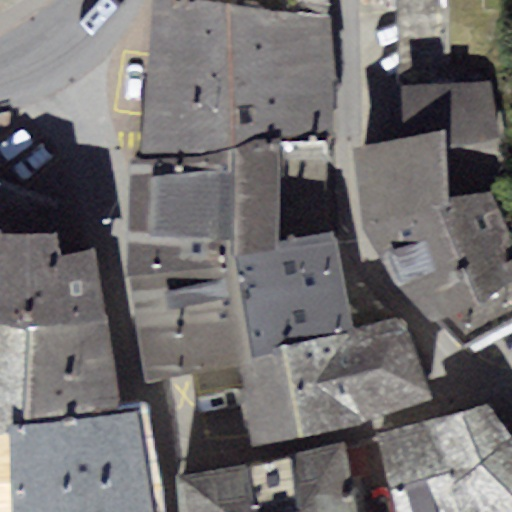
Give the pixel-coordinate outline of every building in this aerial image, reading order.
[(328,18),(194,0),(154,0),(143,154),(282,142),(332,138),(328,18)] [(492,81),(400,87),(403,140),(447,133),(448,150),(501,143),(492,81)] [(362,231),(393,281),(511,244),(511,234),(495,192),(450,198),(448,150),(447,133),(403,140),(354,147),(362,231)] [(131,156),(126,267),(278,248),(282,142),(143,154),(131,156)] [(60,235),(0,234),(0,323),(27,330),(107,321),(95,249),(61,256),(60,235)] [(336,238),(278,248),(126,267),(148,379),(241,363),(279,356),(278,346),(352,332),(336,238)] [(511,317),(511,244),(393,281),(436,326),(442,320),(466,346),(511,317)] [(406,318),(352,332),(278,346),(279,356),(241,363),(255,447),(333,433),(434,402),(406,318)] [(121,415),(107,321),(27,330),(25,427),(121,415)] [(0,511),(12,511),(9,427),(25,427),(27,330),(0,323),(0,511)] [(511,433),(488,406),(377,434),(395,511),(459,511),(452,483),(511,434),(511,433)] [(153,511),(138,411),(121,415),(25,427),(9,427),(12,511),(153,511)] [(511,511),(511,434),(452,483),(459,511),(511,511)] [(176,476),(180,511),(356,511),(344,442),(176,476)]
